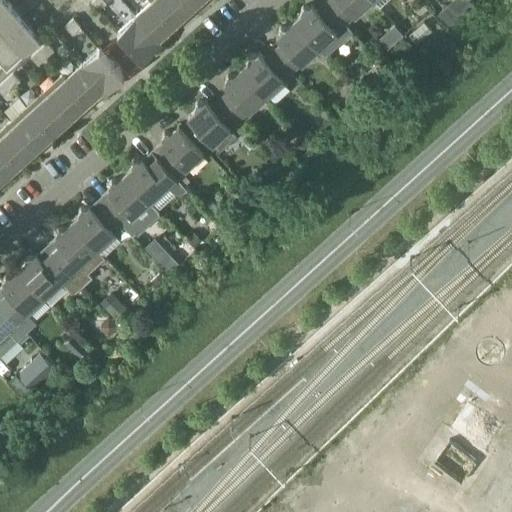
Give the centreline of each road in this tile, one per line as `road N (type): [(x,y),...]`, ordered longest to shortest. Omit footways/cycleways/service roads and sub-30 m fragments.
road 1 (secondary): [(48,511),(511,90)]
road 2 (residential): [(0,246),(272,0)]
